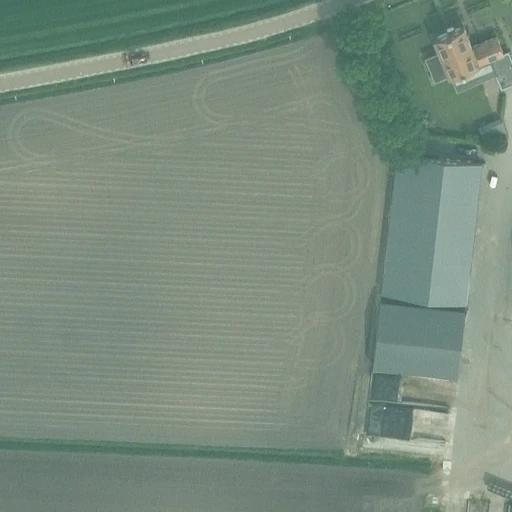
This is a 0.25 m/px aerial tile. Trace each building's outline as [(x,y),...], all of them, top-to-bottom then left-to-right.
[(449,75),(450,76),(491,60),(502,87),(511,83),(511,61),(508,52),(504,54),(497,36),(472,47),(464,26),(435,38),(440,52),(427,58),(436,80),(449,75)] [(497,124),(475,130),(479,143),(500,136),(497,124)] [(398,153),(383,293),(466,303),(481,162),(398,153)] [(457,378),(465,308),(381,299),(373,368),(457,378)] [(511,425),(487,424),(485,461),(511,462),(511,425)]
